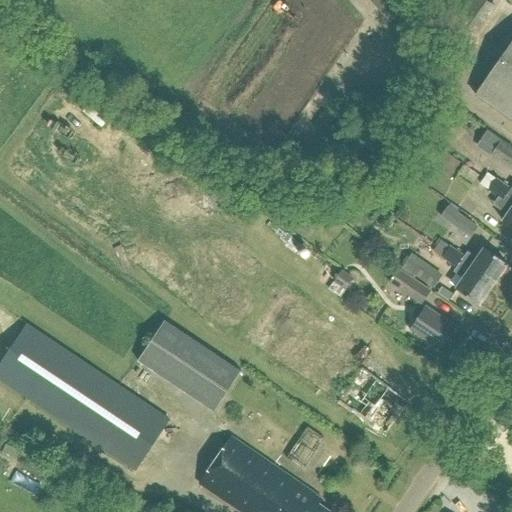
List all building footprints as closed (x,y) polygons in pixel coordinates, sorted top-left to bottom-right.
[(371,0),(390,22),(417,0),(371,0)] [(474,42),(498,8),(486,0),(470,0),(452,26),(474,42)] [(434,23),(409,21),(407,61),(431,62),(434,23)] [(511,121),(511,43),(475,96),(511,121)] [(511,148),(501,141),(491,155),(511,169),(511,148)] [(485,178),(511,197),(511,187),(511,188),(489,172),(485,178)] [(511,231),(511,197),(485,178),(480,184),(500,197),(493,207),(509,217),(503,225),(511,231)] [(476,219),(485,205),(460,189),(451,204),(476,219)] [(479,227),(458,213),(451,224),(471,238),(479,227)] [(241,237),(248,229),(231,214),(224,221),(241,237)] [(397,216),(385,228),(400,241),(411,229),(397,216)] [(300,221),(293,231),(304,239),(311,230),(300,221)] [(101,234),(93,242),(105,254),(113,245),(101,234)] [(438,245),(495,285),(508,266),(485,251),(480,259),(468,251),(465,255),(442,239),(438,245)] [(480,307),(495,285),(438,245),(434,251),(456,267),(453,271),(465,280),(457,291),(480,307)] [(402,269),(432,290),(440,277),(411,256),(402,269)] [(239,268),(209,318),(265,351),(295,301),(239,268)] [(334,282),(347,290),(353,278),(340,271),(334,282)] [(432,290),(411,277),(401,291),(422,305),(432,290)] [(454,293),(443,285),(438,292),(450,300),(454,293)] [(439,349),(454,327),(425,306),(409,329),(439,349)] [(389,438),(411,405),(363,372),(373,356),(317,319),(284,368),(389,438)] [(165,320),(138,361),(214,412),(241,371),(165,320)] [(27,325),(0,366),(0,379),(137,471),(171,420),(27,325)] [(326,439),(308,427),(286,460),(304,472),(326,439)] [(327,511),(320,507),(324,500),(235,438),(201,486),(237,511),(327,511)] [(320,482),(330,489),(335,482),(326,475),(320,482)]
